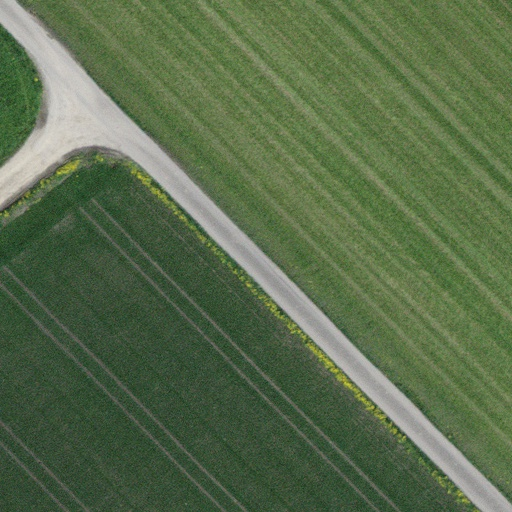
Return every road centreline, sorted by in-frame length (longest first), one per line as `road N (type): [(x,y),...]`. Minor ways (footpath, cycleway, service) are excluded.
road 1 (track): [(506,511),(13,0)]
road 2 (track): [(0,164),(96,86)]
